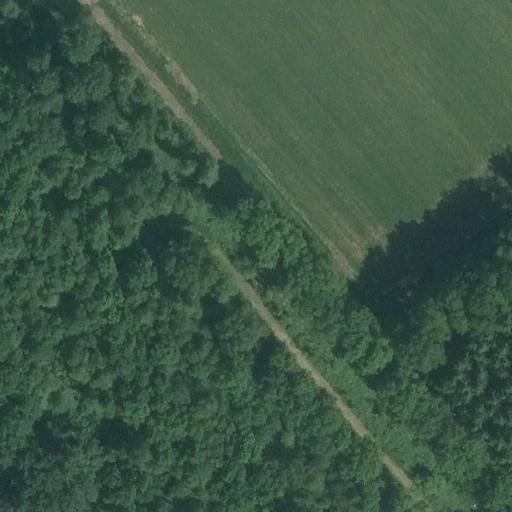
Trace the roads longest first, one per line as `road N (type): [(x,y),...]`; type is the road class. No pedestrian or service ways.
road 1 (track): [(427,511),(191,228),(0,375)]
road 2 (track): [(32,511),(44,454),(0,385)]
